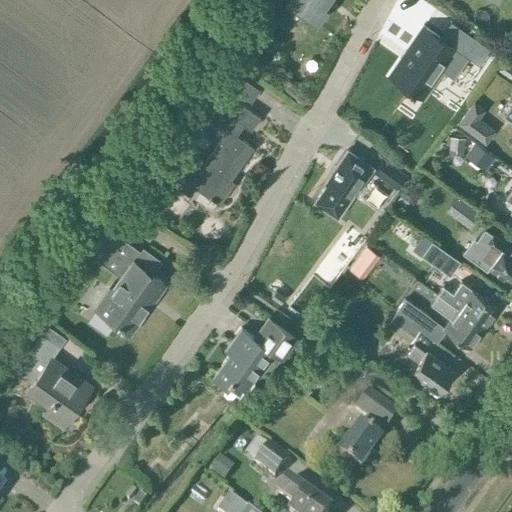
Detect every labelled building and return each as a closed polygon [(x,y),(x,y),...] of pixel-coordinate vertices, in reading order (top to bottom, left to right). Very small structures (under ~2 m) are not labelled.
[(284,0),(316,22),(327,6),(324,4),(326,0),(284,0)] [(424,27),(390,75),(420,95),(439,67),(453,76),(467,55),(422,25),(424,27)] [(249,100),(256,90),(258,87),(238,73),(229,86),(249,100)] [(234,181),(230,178),(253,146),(235,134),(243,123),(250,129),(259,116),(225,91),(199,128),(217,141),(203,159),(192,152),(180,169),(184,172),(191,177),(188,181),(218,203),(234,181)] [(494,134),(479,123),(486,114),(475,106),(461,124),(487,144),(494,134)] [(314,200),(336,215),(353,191),(354,192),(371,166),(346,149),(324,182),(326,183),(314,200)] [(373,171),(396,187),(406,173),(382,157),(373,171)] [(404,191),(397,200),(404,205),(411,196),(404,191)] [(480,213),(455,194),(444,209),(469,228),(480,213)] [(473,236),(461,252),(464,254),(468,257),(486,270),(489,266),(502,276),(505,272),(511,276),(511,248),(505,243),(490,232),(483,228),(476,238),(473,236)] [(107,284),(92,304),(128,330),(163,282),(152,274),(162,260),(142,246),(139,250),(120,236),(101,263),(118,275),(110,286),(107,284)] [(459,260),(431,238),(420,253),(448,275),(459,260)] [(366,245),(357,257),(365,263),(374,251),(366,245)] [(437,292),(484,327),(499,308),(460,280),(452,292),(442,284),(437,292)] [(470,347),(484,327),(437,292),(429,303),(448,316),(441,326),(470,347)] [(421,329),(430,316),(404,297),(394,310),(421,329)] [(410,341),(418,329),(394,311),(385,322),(410,341)] [(237,342),(213,375),(226,385),(230,379),(242,388),(269,352),(279,359),(287,348),(296,336),(295,336),(271,318),(263,328),(256,338),(241,327),(232,338),(237,342)] [(132,354),(151,329),(141,321),(122,346),(132,354)] [(51,356),(66,336),(46,322),(13,369),(31,382),(26,389),(48,405),(43,411),(62,425),(91,384),(51,356)] [(427,387),(436,393),(454,370),(425,349),(424,350),(414,343),(406,353),(417,360),(409,372),(428,386),(427,387)] [(295,375),(291,384),(307,392),(311,383),(295,375)] [(337,455),(359,470),(380,441),(373,436),(379,428),(384,432),(397,414),(368,393),(355,410),(366,418),(360,426),(359,425),(337,455)] [(288,460),(275,450),(267,445),(253,465),(273,480),(288,460)] [(328,511),(330,511),(287,480),(276,495),(293,507),(289,511),(328,511)] [(248,511),(228,497),(217,511),(248,511)]
